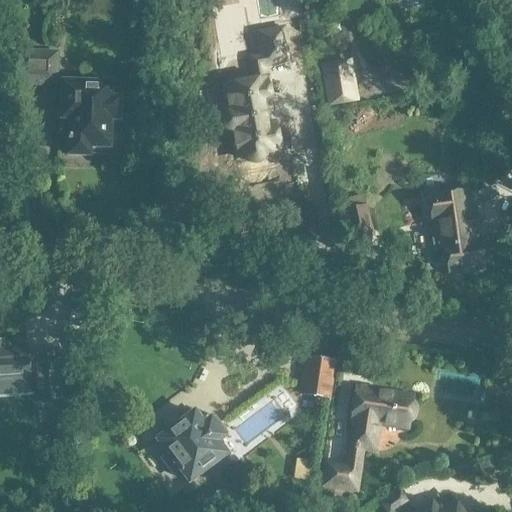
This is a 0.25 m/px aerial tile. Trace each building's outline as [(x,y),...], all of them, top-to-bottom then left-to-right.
[(237,158),(245,157),(246,158),(246,159),(247,160),(248,162),(249,162),(250,163),(252,164),(254,164),(256,164),(257,164),(259,163),(260,162),(262,160),(262,159),(263,157),(263,156),(263,155),(263,153),(278,151),(273,125),(265,126),(262,107),(270,106),(263,68),(289,63),(283,28),(255,33),(259,56),(249,58),(253,82),(225,87),(229,114),(227,114),(226,115),(224,117),(223,118),(223,119),(222,120),(222,121),(222,122),(222,123),(222,125),(223,127),(224,128),(225,130),(226,130),(228,131),(229,132),(231,132),(232,131),(237,158)] [(55,85),(56,54),(11,52),(17,84),(55,85)] [(62,118),(65,118),(65,129),(70,130),(69,138),(67,137),(67,145),(69,145),(69,155),(107,156),(108,120),(117,120),(118,102),(109,101),(109,86),(63,84),(62,118)] [(431,198),(427,199),(430,221),(434,220),(439,251),(444,251),(448,276),(467,273),(467,274),(469,273),(475,276),(479,272),(481,271),(484,270),(479,240),(474,241),(472,230),(478,229),(476,216),(470,217),(466,191),(431,196),(431,198)] [(341,212),(349,246),(373,240),(366,207),(341,212)] [(25,343),(0,344),(0,394),(32,392),(33,401),(63,399),(60,355),(30,357),(30,361),(26,361),(25,343)] [(305,357),(301,387),(331,391),(335,362),(305,357)] [(355,388),(350,422),(353,422),(346,466),(325,463),(322,487),(356,492),(362,450),(375,451),(379,426),(408,430),(409,421),(411,421),(414,418),(415,410),(413,406),(411,406),(413,397),(355,388)] [(490,409),(486,413),(486,417),(490,421),(495,421),(498,417),(498,412),(495,409),(490,409)] [(168,433),(157,441),(166,453),(159,458),(172,476),(179,471),(188,483),(225,455),(216,443),(228,435),(214,417),(203,426),(193,414),(183,422),(180,418),(179,417),(178,417),(177,416),(175,416),(173,415),(172,415),(171,416),(170,416),(169,416),(167,417),(166,418),(166,419),(165,421),(164,422),(164,424),(164,425),(164,426),(165,427),(165,428),(166,429),(168,433)] [(494,460),(478,465),(482,477),(498,472),(494,460)] [(407,511),(405,509),(409,507),(396,490),(379,502),(386,511),(457,511),(447,497),(433,508),(431,505),(420,511),(407,511)]
